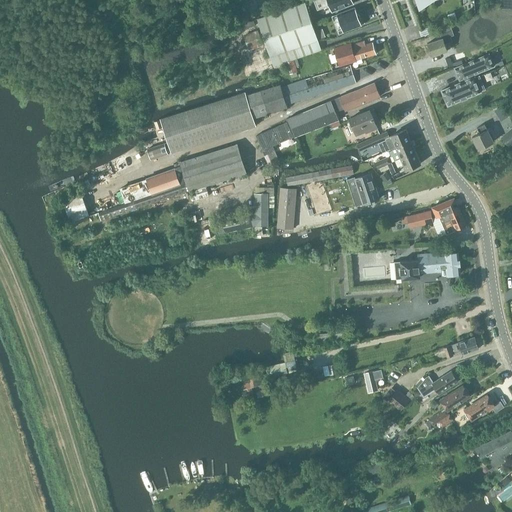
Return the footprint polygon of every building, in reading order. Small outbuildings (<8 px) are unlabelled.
[(313,0),(317,10),(330,5),(332,12),(353,4),(351,0),(313,0)] [(258,19),(261,29),(273,66),(287,62),(295,59),(321,50),(305,2),(258,19)] [(361,20),(360,15),(358,15),(355,8),(338,14),(344,32),(362,25),(360,21),(361,20)] [(485,12),(484,20),(494,20),(495,13),(485,12)] [(440,32),(452,28),(450,22),(438,26),(440,32)] [(452,41),(450,37),(454,35),(452,28),(440,32),(441,39),(427,43),(432,56),(447,51),(445,44),(452,41)] [(263,46),(258,31),(258,30),(244,35),(249,50),(263,46)] [(498,35),(474,44),(478,52),(501,42),(498,35)] [(356,47),(352,48),(350,42),(334,47),(339,65),(377,54),(373,42),(366,44),(365,40),(354,44),(356,47)] [(467,60),(464,52),(450,57),(453,65),(467,60)] [(460,100),(462,101),(467,99),(468,97),(481,92),(480,91),(485,89),(479,75),(475,77),(474,75),(494,66),(489,54),(455,68),(460,80),(461,82),(442,90),(448,105),(460,100)] [(295,59),(287,62),(291,74),(299,71),(295,59)] [(279,83),(280,85),(247,95),(246,93),(161,120),(171,153),(256,126),(254,118),(288,107),(287,105),(356,83),(350,65),(307,79),(305,74),(279,83)] [(287,119),(295,136),(331,122),(332,128),(341,124),(336,113),(345,109),(345,111),(381,96),(375,82),(287,119)] [(356,135),(377,126),(370,110),(350,119),(356,135)] [(273,146),(294,137),(287,122),(256,136),(265,155),(275,151),(273,146)] [(478,149),(494,141),(485,124),(477,128),(480,133),(472,137),(478,149)] [(509,146),(511,143),(511,127),(502,137),(509,146)] [(394,142),(396,147),(411,140),(406,129),(391,136),(389,136),(387,132),(357,145),(360,151),(386,139),(388,144),(394,142)] [(411,140),(396,147),(389,150),(391,157),(393,156),(395,161),(401,158),(416,152),(411,140)] [(166,142),(154,146),(149,148),(152,159),(170,154),(166,142)] [(247,173),(237,144),(180,162),(181,165),(146,177),(148,183),(152,194),(185,183),(187,182),(189,191),(247,173)] [(416,152),(401,158),(406,170),(421,163),(416,152)] [(378,168),(387,164),(392,162),(389,157),(378,162),(377,161),(375,162),(378,168)] [(387,164),(389,169),(392,176),(397,174),(392,162),(387,164)] [(352,165),(287,178),(288,186),(354,174),(352,165)] [(355,179),(359,191),(364,204),(378,199),(374,188),(375,187),(371,174),(355,179)] [(152,194),(130,201),(99,211),(102,220),(188,191),(185,183),(152,194)] [(152,194),(148,183),(126,191),(130,201),(152,194)] [(252,214),(255,226),(268,226),(268,208),(275,208),(275,196),(272,196),(272,193),(271,193),(271,187),(256,187),(256,194),(255,194),(255,213),(252,214)] [(297,188),(281,187),(278,227),(294,229),(297,188)] [(72,221),(91,215),(83,191),(64,197),(72,221)] [(431,210),(431,211),(411,215),(411,216),(401,218),(404,230),(433,223),(437,222),(436,218),(440,216),(443,225),(447,234),(466,226),(459,208),(453,210),(449,200),(432,207),(433,210),(431,210)] [(255,226),(252,214),(213,222),(216,234),(255,226)] [(418,254),(418,259),(399,261),(400,280),(419,278),(419,274),(442,271),(441,269),(446,269),(447,275),(461,273),(459,252),(445,254),(445,255),(441,256),(440,252),(418,254)] [(464,354),(479,348),(474,337),(444,347),(447,357),(453,355),(453,354),(462,351),(463,354),(464,354)] [(270,366),(272,377),(288,374),(288,371),(297,369),(294,353),(284,355),(285,362),(270,366)] [(360,383),(383,378),(381,368),(358,374),(360,383)] [(424,396),(436,388),(439,393),(458,381),(451,371),(433,383),(429,375),(427,377),(418,387),(424,396)] [(245,394),(246,400),(258,397),(256,391),(264,389),(261,377),(240,382),(243,394),(245,394)] [(433,425),(439,421),(443,418),(449,414),(447,410),(470,395),(463,386),(441,400),(446,409),(429,419),(433,425)] [(383,397),(388,401),(400,411),(410,400),(397,389),(395,392),(390,388),(383,397)] [(471,419),(494,405),(488,395),(465,409),(471,419)] [(449,414),(443,418),(439,421),(442,426),(453,420),(449,414)] [(485,456),(511,439),(511,430),(474,448),(482,458),(485,456)] [(511,439),(485,456),(495,466),(511,451),(511,439)] [(367,465),(370,475),(382,471),(379,461),(367,465)] [(362,511),(382,511),(411,503),(408,495),(362,509),(362,511)]
